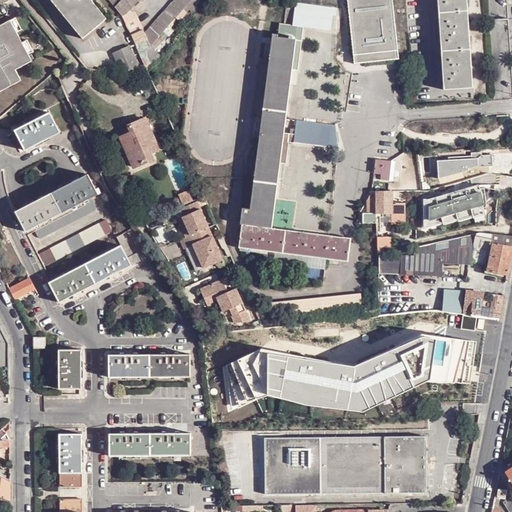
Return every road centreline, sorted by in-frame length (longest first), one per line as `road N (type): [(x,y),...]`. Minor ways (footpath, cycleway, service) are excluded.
road 1 (residential): [(0,304),(19,344),(20,511)]
road 2 (residential): [(478,509),(511,323)]
